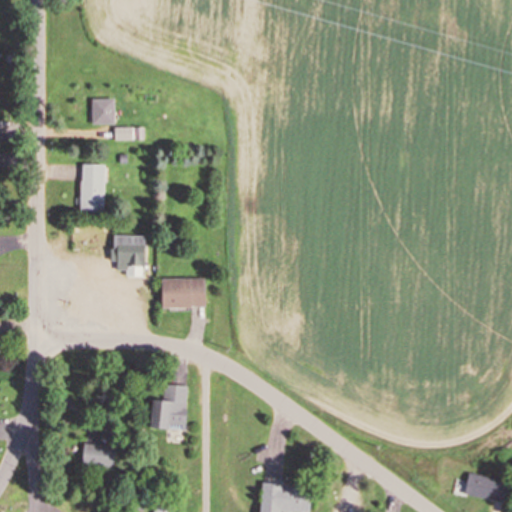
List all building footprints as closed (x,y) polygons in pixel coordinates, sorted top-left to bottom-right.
[(91,123),(113,123),(113,98),(91,98),(91,123)] [(103,210),(104,164),(80,164),(79,209),(103,210)] [(126,277),(143,277),(143,236),(111,236),(111,269),(126,269),(126,277)] [(203,307),(203,278),(159,278),(159,308),(203,307)] [(149,399),(147,428),(182,431),(186,386),(162,384),(161,400),(149,399)] [(111,471),(114,446),(82,444),(80,468),(111,471)] [(501,502),(506,482),(467,472),(462,493),(501,502)] [(307,511),(308,485),(258,483),(257,511),(277,511),(278,511),(307,511)] [(153,511),(173,511),(176,505),(159,498),(153,511)]
